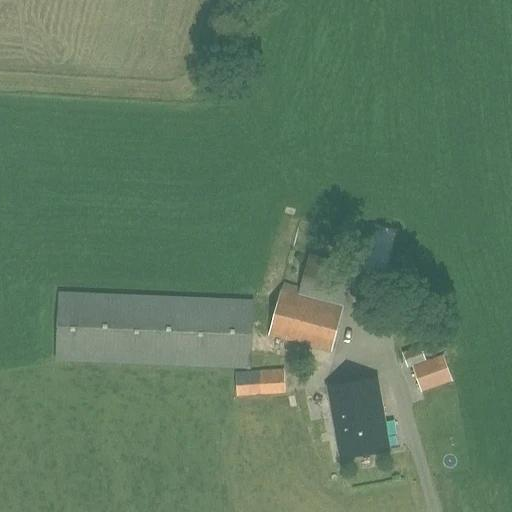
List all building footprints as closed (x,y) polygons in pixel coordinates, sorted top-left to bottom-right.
[(282,291),(270,335),(331,351),(343,307),(354,267),(309,255),(299,296),(282,291)] [(253,363),(255,299),(61,295),(60,359),(253,363)] [(402,351),(408,368),(413,366),(422,392),(454,381),(443,354),(427,359),(421,346),(402,351)] [(264,384),(240,385),(240,396),(290,394),(289,370),(263,371),(264,384)] [(340,459),(390,450),(378,379),(327,388),(340,459)]
